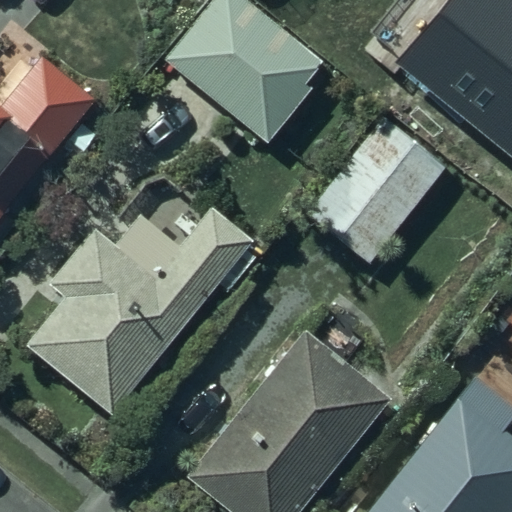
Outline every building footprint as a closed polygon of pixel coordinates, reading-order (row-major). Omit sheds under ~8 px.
[(334,75),(238,0),(217,0),(166,64),(274,149),(334,75)] [(511,15),(499,32),(511,42),(511,15)] [(2,120),(0,117),(0,238),(106,108),(49,62),(2,120)] [(456,175),(390,125),(312,226),(378,277),(456,175)] [(63,313),(25,360),(115,433),(259,256),(216,222),(159,293),(95,242),(47,301),(63,313)] [(319,511),(400,413),(311,342),(190,492),(214,511),(319,511)] [(511,412),(478,387),(384,511),(511,511),(511,438),(511,437),(511,412)]
